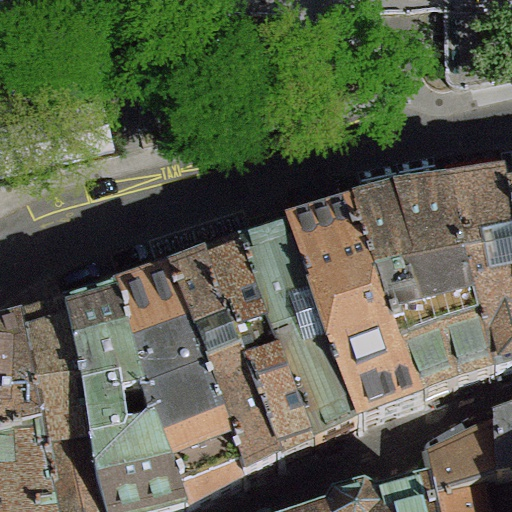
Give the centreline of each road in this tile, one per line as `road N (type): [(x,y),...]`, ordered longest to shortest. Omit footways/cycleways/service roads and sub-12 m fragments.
road 1 (residential): [(0,268),(66,227),(323,162),(511,132)]
road 2 (residential): [(511,403),(267,511)]
